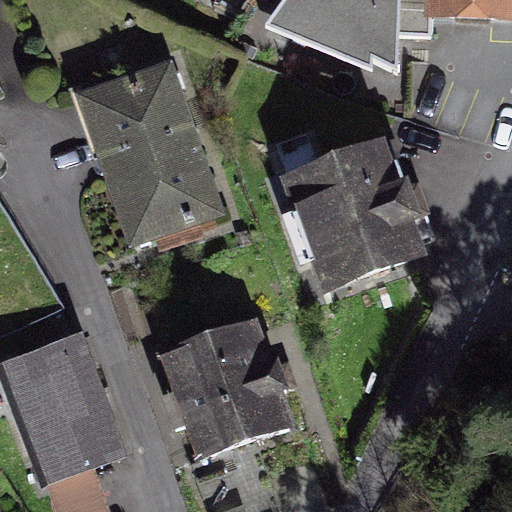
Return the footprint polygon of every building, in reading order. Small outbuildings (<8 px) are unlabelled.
[(432,18),(511,20),(511,0),(288,0),(266,31),(372,76),(373,64),(399,79),(400,40),(432,41),(432,18)] [(134,246),(219,216),(168,75),(84,106),(134,246)] [(282,132),(262,143),(284,183),(305,171),(282,132)] [(393,152),(292,189),(306,226),(292,231),(304,262),(317,257),(330,292),(417,260),(405,227),(427,219),(417,191),(409,194),(393,152)] [(254,329),(166,360),(179,397),(165,402),(177,435),(191,431),(202,464),(290,433),(278,399),(287,396),(277,368),(268,371),(254,329)] [(79,344),(3,373),(46,489),(122,461),(79,344)] [(267,511),(250,464),(198,483),(208,511),(267,511)]
